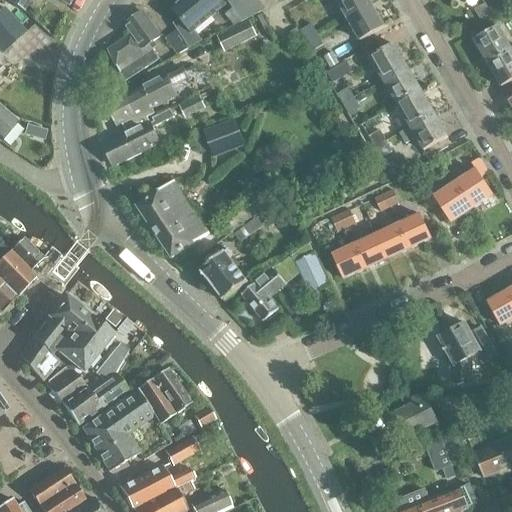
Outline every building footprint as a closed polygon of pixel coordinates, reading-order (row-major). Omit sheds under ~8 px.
[(6,0),(6,1),(25,12),(31,0),(6,0)] [(180,20),(173,26),(188,49),(200,44),(192,34),(223,9),(216,0),(186,0),(183,2),(180,1),(174,6),(175,9),(173,11),(180,20)] [(261,10),(252,0),(226,0),(242,23),(261,10)] [(336,0),(347,18),(371,5),(368,0),(336,0)] [(493,0),(485,4),(491,15),(502,9),(496,0),(493,0)] [(491,15),(485,4),(475,11),(481,21),(491,15)] [(371,5),(347,18),(361,42),(385,29),(371,5)] [(4,10),(0,13),(0,52),(2,54),(25,33),(4,10)] [(151,46),(162,37),(144,13),(126,26),(132,36),(110,51),(117,67),(118,67),(126,82),(162,60),(151,46)] [(249,21),(217,36),(225,52),(257,37),(249,21)] [(306,42),(316,36),(310,26),(300,32),(306,42)] [(489,64),(511,51),(511,50),(511,49),(499,27),(475,40),(489,64)] [(175,33),(167,38),(178,55),(186,50),(175,33)] [(316,36),(306,42),(311,52),(322,46),(316,36)] [(384,82),(408,68),(394,44),(371,59),(384,82)] [(511,50),(511,51),(489,64),(503,88),(511,82),(511,50)] [(330,84),(351,73),(345,63),(324,74),(330,84)] [(397,105),(421,91),(408,68),(384,82),(397,105)] [(184,69),(108,107),(118,127),(123,125),(128,135),(151,125),(148,119),(156,115),(153,110),(179,98),(174,87),(190,79),(184,69)] [(343,106),(355,99),(349,89),(337,96),(343,106)] [(411,128),(434,114),(421,91),(397,105),(411,128)] [(355,99),(343,106),(348,116),(361,109),(355,99)] [(0,142),(1,143),(8,136),(18,123),(0,107),(0,142)] [(151,125),(128,135),(104,147),(114,168),(160,146),(153,129),(175,119),(171,111),(153,120),(154,123),(151,125)] [(434,114),(411,128),(424,152),(448,138),(434,114)] [(213,155),(243,144),(235,123),(205,134),(213,155)] [(377,148),(389,141),(383,132),(372,139),(377,148)] [(389,141),(377,148),(384,159),(395,152),(389,141)] [(456,185),(473,210),(493,196),(481,178),(489,173),(480,160),(473,165),(477,171),(456,185)] [(172,261),(210,236),(174,183),(137,208),(172,261)] [(473,210),(456,185),(436,198),(431,191),(424,196),(433,210),(440,205),(452,223),(473,210)] [(386,196),(391,207),(399,204),(394,192),(386,196)] [(232,234),(277,200),(272,193),(226,226),(232,234)] [(391,207),(386,196),(376,201),(381,212),(391,207)] [(341,215),(346,226),(354,223),(349,211),(341,215)] [(346,226),(341,215),(332,219),(337,231),(346,226)] [(258,216),(236,233),(243,242),(265,225),(258,216)] [(400,226),(410,249),(432,239),(422,216),(400,226)] [(378,236),(388,259),(410,249),(400,226),(378,236)] [(388,259),(378,236),(356,246),(367,270),(388,259)] [(39,254),(24,239),(11,252),(2,244),(0,246),(0,282),(17,298),(36,278),(26,268),(39,254)] [(367,270),(356,246),(334,257),(345,280),(367,270)] [(231,259),(235,256),(231,252),(227,255),(227,254),(201,273),(209,283),(210,282),(225,303),(250,284),(231,259)] [(330,287),(315,254),(297,263),(312,296),(330,287)] [(279,311),(273,303),(270,300),(287,286),(273,271),(243,296),(265,322),(279,311)] [(17,298),(0,282),(0,314),(1,315),(17,298)] [(511,320),(511,295),(510,292),(489,304),(501,326),(511,320)] [(83,339),(100,352),(114,335),(92,318),(92,319),(65,297),(49,318),(79,343),(83,339)] [(79,343),(49,318),(33,339),(53,358),(57,353),(67,362),(84,374),(89,368),(92,370),(100,360),(97,357),(100,352),(83,339),(79,343)] [(472,361),(486,360),(497,354),(483,329),(472,335),(466,324),(439,339),(440,339),(437,340),(444,353),(447,352),(455,366),(451,368),(452,382),(473,381),(472,361)] [(53,358),(33,339),(20,357),(43,382),(57,367),(60,369),(67,362),(57,353),(53,358)] [(86,387),(83,384),(72,371),(70,373),(65,368),(45,385),(61,404),(86,387)] [(86,387),(61,404),(77,427),(80,425),(80,424),(101,409),(102,409),(127,391),(112,370),(90,385),(87,381),(83,384),(86,387)] [(152,380),(176,415),(191,405),(167,370),(152,380)] [(176,415),(152,380),(137,391),(137,392),(160,425),(176,415)] [(96,453),(128,435),(139,429),(144,436),(160,425),(137,392),(83,430),(96,453)] [(413,401),(414,405),(390,417),(403,441),(438,423),(424,395),(413,401)] [(439,404),(449,423),(462,416),(452,397),(439,404)] [(201,428),(215,420),(209,409),(194,417),(201,428)] [(128,435),(96,453),(109,474),(140,455),(128,435)] [(460,436),(445,442),(450,457),(465,451),(460,436)] [(164,454),(171,467),(199,451),(192,438),(164,454)] [(485,479),(511,468),(511,467),(511,440),(476,456),(485,479)] [(448,480),(456,477),(443,444),(427,450),(436,472),(444,469),(448,480)] [(25,456),(20,459),(24,464),(29,461),(25,456)] [(162,468),(119,490),(132,511),(190,482),(195,479),(189,470),(169,480),(162,468)] [(40,508),(75,485),(64,469),(54,476),(29,492),(40,508)] [(179,497),(194,490),(190,482),(132,511),(184,511),(187,511),(179,497)] [(75,485),(40,508),(42,511),(69,511),(85,501),(75,485)] [(463,511),(469,510),(460,489),(402,511),(463,511)] [(190,507),(192,511),(217,511),(231,506),(224,491),(190,507)] [(101,511),(93,499),(73,511),(101,511)] [(14,502),(13,500),(0,507),(0,511),(29,511),(24,503),(17,507),(14,502)]
